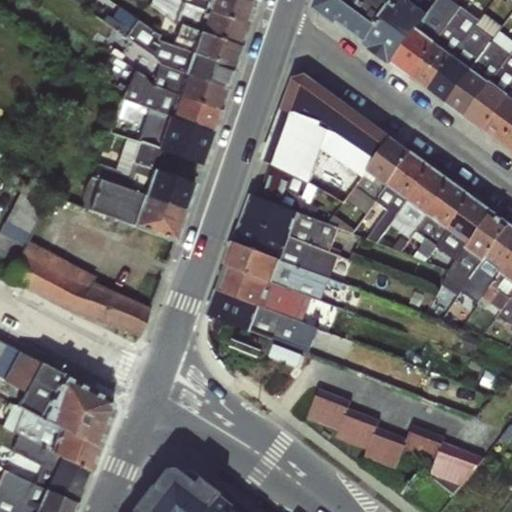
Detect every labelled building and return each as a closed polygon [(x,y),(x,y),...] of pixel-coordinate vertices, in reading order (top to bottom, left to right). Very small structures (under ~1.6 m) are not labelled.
[(150,0),(149,5),(177,23),(240,46),(247,25),(183,3),(178,0),(150,0)] [(247,25),(254,3),(245,0),(178,0),(183,3),(247,25)] [(511,0),(316,0),(310,19),(388,74),(442,0),(504,0),(511,5),(511,0)] [(227,88),(233,68),(190,53),(156,41),(156,35),(119,6),(110,17),(106,14),(99,21),(159,65),(227,88)] [(233,68),(240,46),(177,23),(175,36),(193,41),(190,53),(233,68)] [(220,109),(227,88),(159,65),(151,87),(220,109)] [(213,129),(220,109),(151,87),(143,76),(139,75),(131,101),(213,129)] [(283,110),(305,115),(315,83),(305,76),(294,79),(283,110)] [(324,132),(313,169),(323,175),(316,188),(343,203),(390,139),(315,83),(305,115),(324,132)] [(265,161),(307,183),(313,169),(324,132),(305,115),(283,110),(265,161)] [(125,126),(124,139),(165,149),(173,124),(149,113),(142,133),(125,126)] [(96,163),(91,178),(186,208),(195,183),(159,168),(165,149),(124,139),(115,169),(96,163)] [(390,139),(343,203),(367,217),(370,210),(410,154),(390,139)] [(410,154),(370,210),(380,217),(366,240),(376,243),(431,169),(410,154)] [(253,195),(315,219),(318,209),(301,198),(307,183),(265,161),(253,195)] [(431,169),(376,243),(401,253),(450,183),(431,169)] [(174,240),(186,208),(91,178),(81,205),(174,240)] [(450,183),(401,253),(425,262),(437,248),(472,199),(450,183)] [(0,235),(0,256),(15,264),(46,207),(22,194),(0,235)] [(244,222),(329,253),(337,228),(315,219),(253,195),(244,222)] [(472,199),(437,248),(456,260),(491,212),(472,199)] [(491,212),(456,260),(441,286),(450,290),(455,283),(472,281),(510,226),(491,212)] [(329,253),(244,222),(237,243),(309,271),(313,261),(332,267),(337,256),(329,253)] [(511,227),(510,226),(472,281),(486,288),(511,254),(511,227)] [(158,299),(28,242),(12,278),(141,336),(158,299)] [(309,271),(237,243),(233,243),(225,265),(312,299),(320,302),(328,279),(309,271)] [(511,254),(486,288),(477,305),(485,310),(491,304),(500,310),(511,295),(511,254)] [(312,299),(225,265),(216,291),(288,320),(302,324),(312,299)] [(288,320),(216,291),(208,316),(272,340),(280,322),(286,324),(288,320)] [(511,322),(511,295),(500,310),(496,317),(511,322)] [(0,333),(0,363),(12,339),(0,333)] [(322,388),(312,419),(330,425),(353,442),(360,444),(382,461),(405,468),(409,462),(427,467),(455,489),(465,492),(466,487),(489,458),(479,450),(439,438),(420,423),(411,435),(395,430),(374,414),(364,411),(341,394),(322,388)] [(0,485),(0,511),(36,511),(48,487),(8,468),(0,485)]
